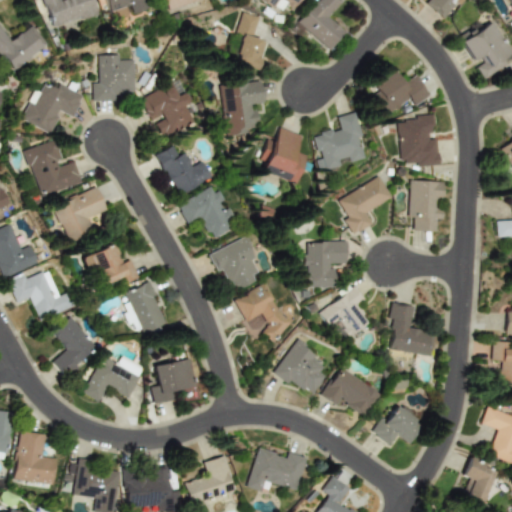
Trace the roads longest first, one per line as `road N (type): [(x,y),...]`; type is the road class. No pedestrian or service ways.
road 1 (residential): [(397,511),(447,438),(454,413),(469,136),(467,106),(445,66),(378,0),(19,367),(47,405),(83,431),(138,441),(231,417),(279,417),(314,431),(405,498)]
road 2 (residential): [(231,417),(201,308),(109,142)]
